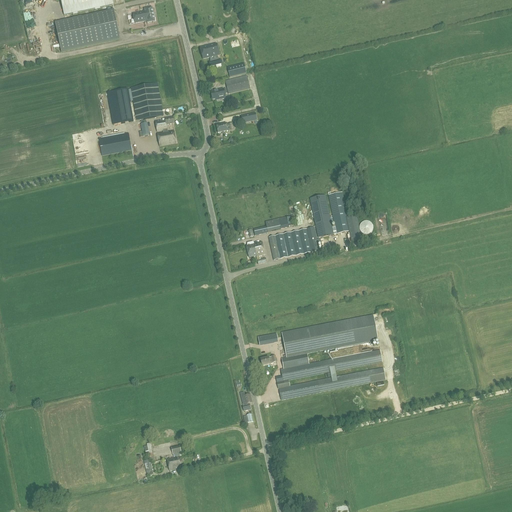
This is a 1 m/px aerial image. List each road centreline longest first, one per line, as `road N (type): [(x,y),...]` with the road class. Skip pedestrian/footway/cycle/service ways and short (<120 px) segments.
road 1 (tertiary): [(280,511),(197,154)]
road 2 (track): [(265,447),(511,390)]
road 3 (tertiary): [(0,193),(197,154)]
road 4 (unknown): [(182,29),(0,67)]
road 5 (tertiary): [(197,154),(207,136),(175,0)]
